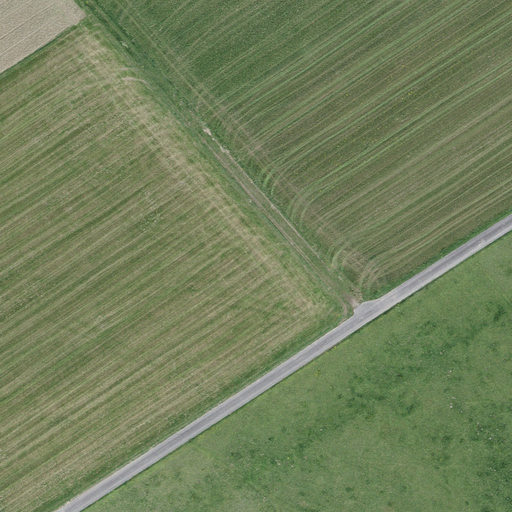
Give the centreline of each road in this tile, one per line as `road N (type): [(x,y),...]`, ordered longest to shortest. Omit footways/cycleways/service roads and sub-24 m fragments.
road 1 (track): [(511,219),(62,511)]
road 2 (track): [(369,311),(94,0)]
